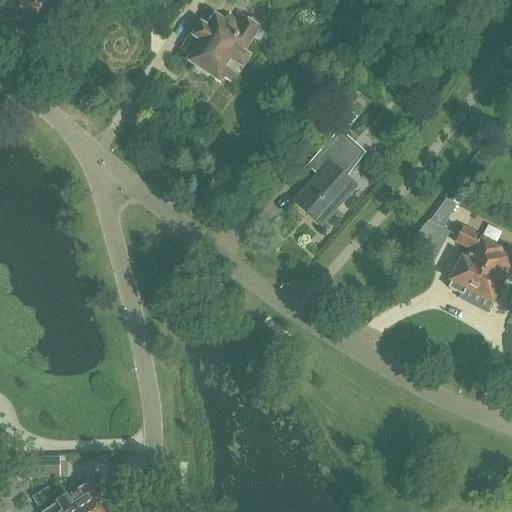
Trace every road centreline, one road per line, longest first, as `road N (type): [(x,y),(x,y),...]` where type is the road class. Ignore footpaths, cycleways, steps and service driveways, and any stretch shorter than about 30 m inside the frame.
road 1 (residential): [(511,427),(435,395),(291,309),(91,156)]
road 2 (residential): [(167,511),(135,329),(91,156)]
